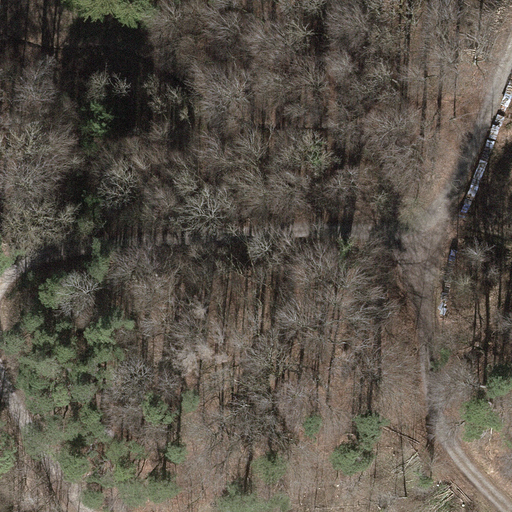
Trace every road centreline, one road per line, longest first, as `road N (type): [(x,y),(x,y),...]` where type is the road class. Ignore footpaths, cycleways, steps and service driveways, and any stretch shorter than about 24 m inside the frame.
road 1 (track): [(0,291),(9,274),(44,254),(275,236),(374,237),(434,249)]
road 2 (track): [(434,249),(425,347),(443,440),(511,510)]
road 3 (track): [(434,249),(511,55)]
road 4 (track): [(91,511),(0,371)]
